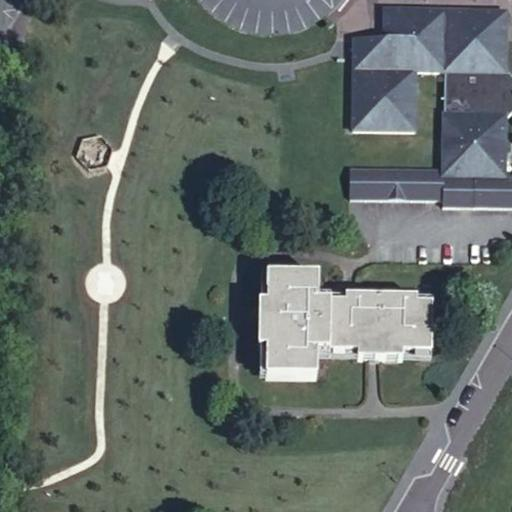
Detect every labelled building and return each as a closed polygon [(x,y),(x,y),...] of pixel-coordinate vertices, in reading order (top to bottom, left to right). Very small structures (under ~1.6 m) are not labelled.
[(414,78),(431,78),(447,78),(508,78),(508,18),(386,16),(385,45),(414,45),(414,78)] [(414,45),(385,45),(378,45),(371,45),(360,45),(356,45),(355,139),(414,139),(414,78),(414,45)] [(511,81),(508,78),(447,78),(443,181),(443,182),(503,183),(507,121),(511,115),(511,81)] [(511,218),(511,188),(443,187),(443,182),(443,181),(350,179),(350,210),(443,211),(443,218),(511,218)] [(267,354),(266,381),(317,384),(319,357),(360,357),(359,365),(404,366),(405,358),(432,357),(433,308),(419,308),(417,299),(346,298),(344,307),(319,307),(319,281),(269,281),(266,309),(258,309),(258,354),(267,354)]
